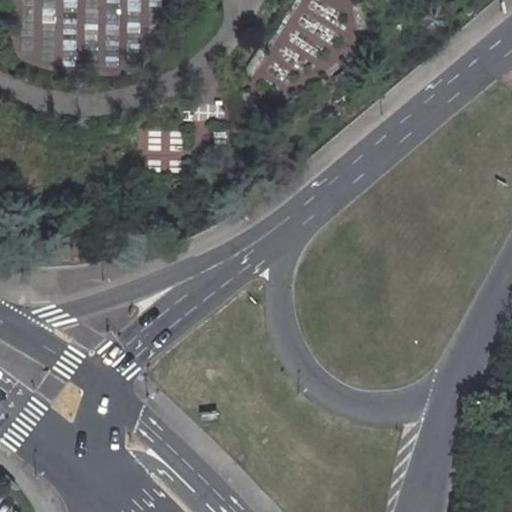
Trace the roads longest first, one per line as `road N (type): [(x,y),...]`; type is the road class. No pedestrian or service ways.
road 1 (secondary): [(328,197),(289,246),(280,277),(285,339),(307,380),(335,402),(378,410),(456,392)]
road 2 (secondary): [(328,197),(116,299),(0,319)]
road 3 (secondary): [(328,197),(101,378)]
road 4 (secondary): [(511,50),(328,197)]
road 5 (secondary): [(225,511),(101,378)]
road 6 (secondary): [(456,392),(511,265)]
road 7 (secondary): [(0,395),(90,482)]
road 8 (secondary): [(421,511),(456,392)]
